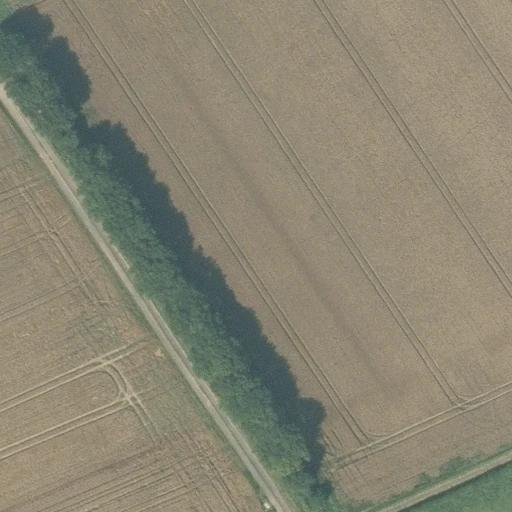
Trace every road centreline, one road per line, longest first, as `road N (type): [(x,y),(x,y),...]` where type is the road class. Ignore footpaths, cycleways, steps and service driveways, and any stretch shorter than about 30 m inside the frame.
road 1 (track): [(0,90),(276,511)]
road 2 (track): [(511,457),(389,511)]
